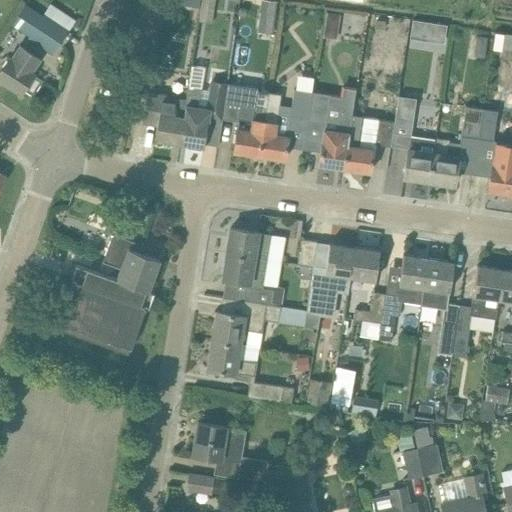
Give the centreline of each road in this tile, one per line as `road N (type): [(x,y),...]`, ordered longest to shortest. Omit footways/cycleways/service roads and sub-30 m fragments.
road 1 (residential): [(148,511),(200,187)]
road 2 (residential): [(511,230),(200,187)]
road 3 (unclassified): [(53,155),(108,0)]
road 4 (unclassified): [(0,302),(53,155)]
road 5 (residential): [(200,187),(53,155)]
